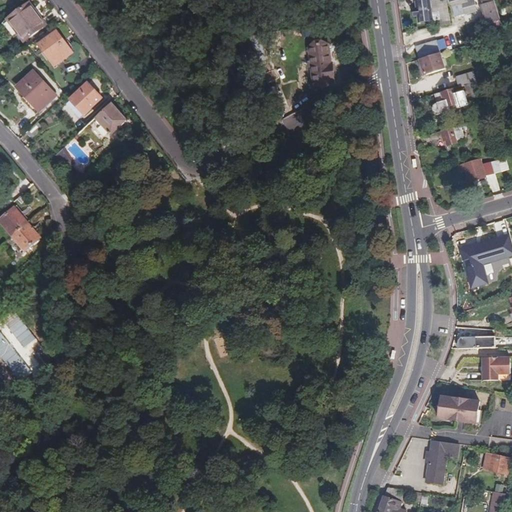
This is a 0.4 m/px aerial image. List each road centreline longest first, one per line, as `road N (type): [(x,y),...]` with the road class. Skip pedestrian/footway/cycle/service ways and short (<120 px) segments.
road 1 (residential): [(388,78),(204,170),(180,164),(54,0)]
road 2 (residential): [(0,476),(61,364),(61,238),(47,193)]
road 3 (secondary): [(355,510),(423,350),(427,280),(413,232)]
road 4 (secondary): [(413,232),(407,341),(355,510)]
road 5 (secondary): [(413,232),(388,78)]
